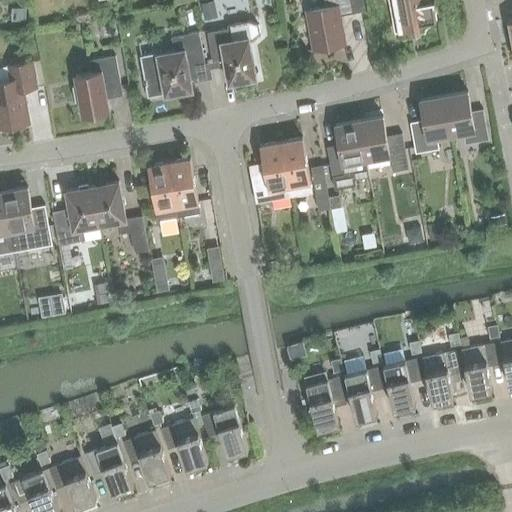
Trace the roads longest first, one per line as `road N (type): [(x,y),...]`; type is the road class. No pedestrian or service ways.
road 1 (residential): [(287,478),(218,121)]
road 2 (residential): [(218,121),(485,45)]
road 3 (unclassified): [(287,478),(511,426)]
road 4 (residential): [(0,157),(218,121)]
road 5 (residential): [(511,175),(485,45)]
